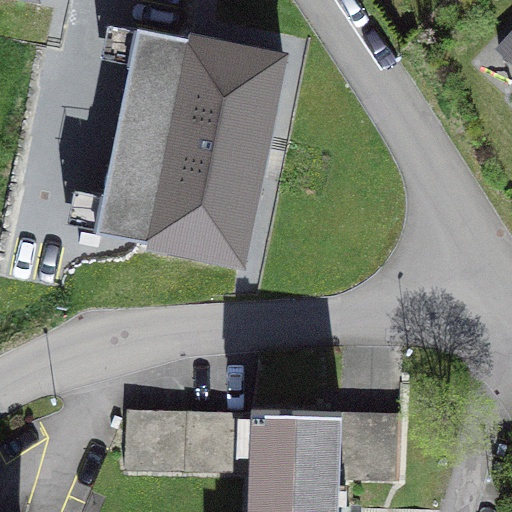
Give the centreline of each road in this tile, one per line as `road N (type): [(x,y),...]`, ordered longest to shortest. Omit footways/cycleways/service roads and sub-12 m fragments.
road 1 (residential): [(511,331),(400,315),(157,338),(34,368),(0,392)]
road 2 (residential): [(317,0),(499,265),(511,303)]
